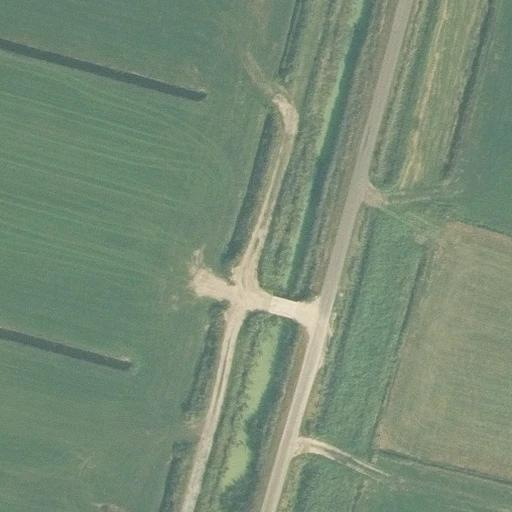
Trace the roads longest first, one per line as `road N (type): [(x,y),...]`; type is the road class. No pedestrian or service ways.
road 1 (unclassified): [(266,511),(403,0)]
road 2 (track): [(244,296),(322,0)]
road 3 (track): [(182,511),(237,312),(244,296),(260,301)]
